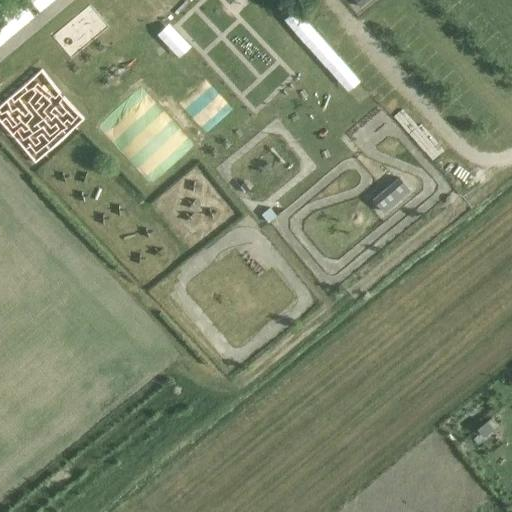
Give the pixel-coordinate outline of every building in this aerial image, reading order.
[(31,0),(41,11),(54,0),(31,0)] [(296,7),(283,19),(349,91),(362,79),(296,7)] [(158,33),(179,58),(192,48),(171,22),(158,33)] [(400,177),(390,186),(393,189),(377,203),(385,212),(411,190),(400,177)] [(486,437),(495,429),(489,421),(479,429),(486,437)]
